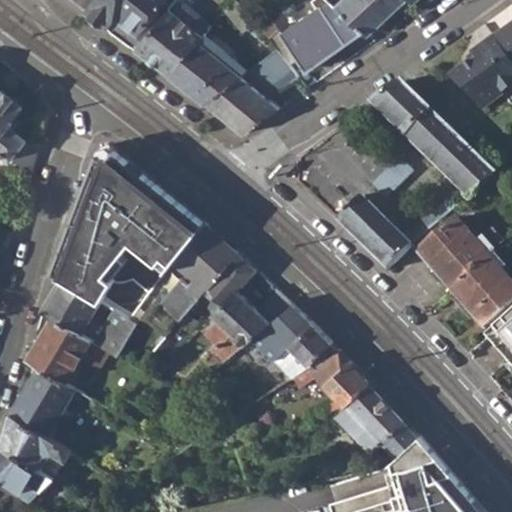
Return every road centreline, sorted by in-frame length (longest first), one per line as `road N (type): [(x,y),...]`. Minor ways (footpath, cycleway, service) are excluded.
road 1 (secondary): [(86,102),(263,250),(511,511)]
road 2 (secondary): [(511,442),(355,278),(235,170)]
road 3 (residential): [(235,170),(476,0)]
road 4 (residential): [(86,102),(0,366)]
road 5 (secondary): [(235,170),(27,0)]
